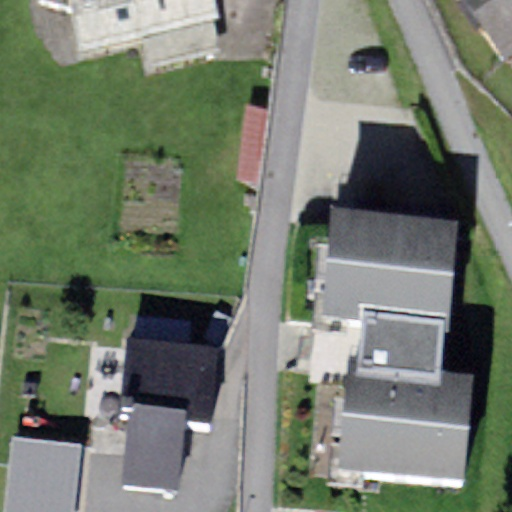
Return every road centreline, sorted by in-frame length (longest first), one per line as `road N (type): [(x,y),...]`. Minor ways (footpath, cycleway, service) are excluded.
road 1 (residential): [(299,0),(247,511)]
road 2 (residential): [(405,0),(511,240)]
